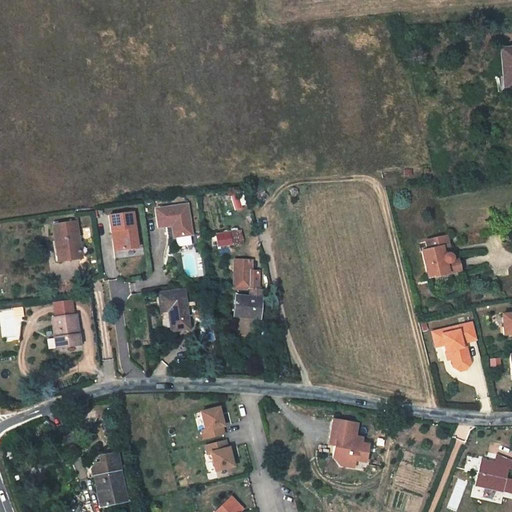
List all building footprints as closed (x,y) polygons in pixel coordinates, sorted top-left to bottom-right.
[(511,47),(500,48),(503,84),(511,83),(511,47)] [(189,204),(157,208),(159,227),(173,225),(175,237),(193,234),(189,204)] [(135,211),(111,214),(113,230),(116,229),(118,249),(140,247),(135,211)] [(53,224),(55,239),(59,238),(62,259),(81,257),(77,221),(53,224)] [(229,232),(217,234),(218,246),(231,244),(229,232)] [(425,237),(427,247),(421,248),(426,277),(459,271),(456,257),(454,257),(454,255),(454,254),(453,253),(452,252),(451,251),(450,251),(449,251),(448,251),(445,251),(445,248),(449,247),(446,233),(425,237)] [(56,260),(62,259),(59,238),(55,239),(53,239),(56,260)] [(260,318),(261,298),(262,289),(259,289),(260,272),(253,272),(253,262),(237,260),(234,287),(247,288),(250,289),(249,297),(235,296),(234,317),(260,318)] [(158,293),(161,311),(168,311),(171,330),(189,328),(184,290),(158,293)] [(77,312),(53,315),(56,345),(80,342),(77,312)] [(511,313),(502,314),(503,335),(511,334),(511,313)] [(470,322),(432,330),(435,345),(444,344),(446,350),(451,349),(452,356),(451,357),(453,366),(459,370),(463,368),(467,363),(463,346),(460,346),(459,342),(474,339),(471,328),(470,322)] [(226,428),(222,409),(203,414),(208,431),(205,432),(207,440),(227,436),(225,428),(226,428)] [(357,423),(333,419),(327,445),(334,446),(331,458),(340,465),(353,467),(354,460),(364,462),(367,444),(360,443),(361,437),(355,436),(357,423)] [(236,468),(231,450),(230,450),(228,442),(208,447),(210,455),(213,455),(218,472),(236,468)] [(127,497),(121,468),(122,468),(119,448),(104,452),(105,458),(96,460),(93,465),(95,473),(96,473),(102,502),(127,497)] [(511,463),(510,463),(497,458),(496,464),(481,462),(476,487),(502,493),(511,494),(511,463)] [(244,511),(245,511),(233,498),(217,511),(244,511)]
